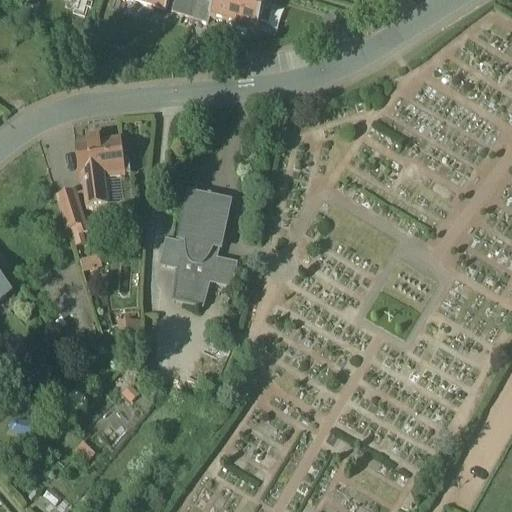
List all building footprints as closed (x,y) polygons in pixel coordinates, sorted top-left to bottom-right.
[(169,0),(125,0),(165,13),(169,0)] [(268,3),(257,0),(215,0),(213,6),(209,21),(210,21),(234,28),(233,33),(247,37),(248,33),(258,36),(268,3)] [(213,6),(200,2),(194,23),(208,27),(210,21),(209,21),(213,6)] [(100,140),(87,142),(87,146),(75,148),(80,185),(83,185),(86,212),(109,210),(105,182),(126,179),(126,178),(131,177),(129,162),(124,163),(121,142),(100,145),(100,140)] [(75,194),(56,200),(67,234),(77,231),(79,238),(88,235),(75,194)] [(230,207),(189,199),(180,244),(182,244),(181,248),(167,245),(162,268),(178,272),(173,304),(202,310),(209,285),(231,290),(236,268),(215,264),(219,252),(221,252),(230,207)] [(0,303),(10,295),(0,281),(0,303)] [(139,325),(121,327),(123,348),(141,347),(139,325)]
